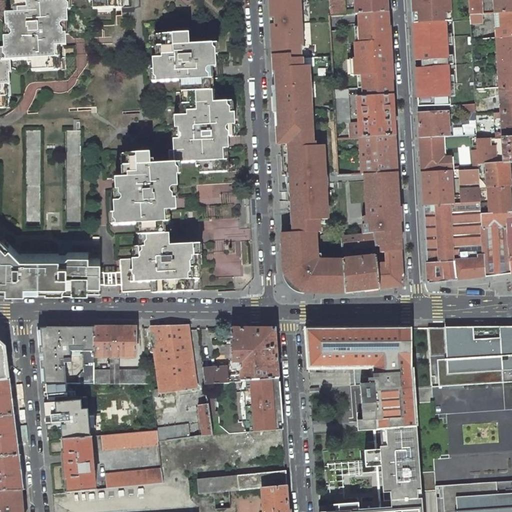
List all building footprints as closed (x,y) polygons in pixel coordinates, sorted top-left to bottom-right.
[(0,84),(10,84),(9,72),(11,72),(11,60),(28,59),(28,64),(31,64),(32,71),(53,70),(53,64),(55,62),(55,58),(58,58),(58,46),(53,46),(53,35),(62,34),(62,22),(68,22),(67,11),(69,11),(68,0),(88,0),(89,2),(92,2),(92,9),(115,8),(115,2),(116,0),(44,0),(16,0),(17,6),(19,8),(20,11),(18,13),(16,13),(17,25),(10,25),(10,29),(12,31),(12,35),(11,37),(4,37),(4,49),(2,49),(3,61),(0,60),(0,84)] [(268,0),(271,56),(277,55),(290,55),(291,59),(302,59),(331,57),(329,16),(328,0),(268,0)] [(387,13),(386,0),(354,0),(355,9),(345,10),(344,0),(328,0),(329,16),(358,15),(387,13)] [(412,0),(413,1),(412,1),(413,23),(446,22),(451,22),(450,4),(447,4),(446,0),(412,0)] [(468,0),(469,15),(482,14),(481,0),(468,0)] [(496,13),(511,12),(511,0),(493,0),(494,14),(496,13)] [(511,36),(511,12),(496,13),(497,38),(511,36)] [(355,45),(356,59),(354,59),(355,75),(357,75),(361,75),(362,88),(363,97),(392,95),(392,87),(387,13),(358,15),(359,27),(360,44),(355,45)] [(483,23),(482,14),(469,15),(470,21),(470,24),(483,23)] [(418,107),(451,106),(446,22),(413,23),(415,61),(418,107)] [(139,258),(132,259),(120,260),(121,283),(122,292),(158,290),(158,293),(185,291),(200,291),(199,267),(192,267),(191,256),(201,256),(200,243),(169,245),(169,234),(162,234),(162,229),(164,226),(164,223),(168,222),(167,210),(163,211),(162,199),(172,199),(171,187),(178,187),(176,163),(195,162),(196,167),(199,167),(199,173),(220,172),(220,167),(222,164),(222,160),(226,160),(225,148),(221,148),(220,137),(235,136),(234,113),(232,113),(231,101),(213,102),(212,90),(206,91),(206,85),(208,83),(207,79),(203,79),(202,68),(216,67),(215,56),(217,55),(217,43),(189,45),(189,33),(163,35),(163,40),(161,43),(161,51),(163,53),(164,56),(162,58),(153,59),(153,70),(151,70),(152,83),(180,81),(181,93),(187,93),(188,98),(186,100),(186,108),(188,110),(189,113),(187,115),(174,116),(174,128),(179,128),(179,132),(182,134),(182,137),(180,139),(173,139),(173,151),(170,151),(171,163),(154,164),(154,160),(150,160),(150,153),(128,154),(129,160),(127,163),(127,170),(125,173),(125,178),(130,178),(130,189),(120,190),(120,194),(122,196),(122,200),(121,201),(114,202),(114,213),(112,214),(113,226),(137,224),(138,236),(144,235),(144,240),(142,243),(143,251),(141,253),(141,257),(139,258)] [(496,39),(499,88),(511,87),(511,36),(497,38),(496,39)] [(303,67),(302,59),(291,59),(290,55),(277,55),(278,73),(272,73),(274,105),(275,130),(281,130),(282,144),(313,142),(312,128),(309,128),(309,114),(312,114),(311,98),(308,98),(308,90),(310,90),(309,67),(303,67)] [(35,92),(63,88),(62,81),(26,85),(28,101),(36,100),(35,92)] [(502,137),(502,138),(511,137),(511,87),(499,88),(500,112),(494,112),(494,118),(501,118),(501,132),(495,133),(495,138),(502,137)] [(348,89),(333,90),(335,124),(350,123),(348,89)] [(359,138),(394,136),(392,95),(363,97),(357,97),(358,119),(356,119),(356,123),(359,123),(359,138)] [(462,113),(475,113),(475,104),(461,105),(462,113)] [(447,112),(418,114),(419,139),(435,138),(442,137),(448,137),(448,123),(454,122),(453,114),(447,115),(447,112)] [(495,129),(476,130),(476,135),(477,139),(495,138),(495,133),(495,129)] [(66,130),(65,156),(80,156),(80,130),(66,130)] [(394,136),(359,138),(361,175),(364,174),(393,173),(396,173),(394,136)] [(444,158),(442,137),(435,138),(419,139),(420,150),(421,173),(452,171),(459,171),(458,167),(452,167),(451,158),(444,158)] [(511,163),(511,137),(502,138),(502,137),(495,138),(477,139),(476,139),(477,150),(477,162),(478,165),(486,165),(486,164),(491,164),(491,163),(490,148),(502,147),(503,162),(503,163),(508,163),(511,163)] [(313,142),(282,144),(284,174),(290,174),(290,175),(291,175),(291,187),(291,192),(290,192),(291,203),(292,215),(288,215),(289,226),(292,226),(292,233),(281,234),(283,276),(302,293),(330,294),(345,294),(343,260),(318,260),(317,260),(315,258),(314,253),(318,253),(317,231),(321,230),(320,218),(328,218),(326,184),(324,146),(315,146),(315,142),(313,142)] [(486,164),(486,165),(488,189),(510,188),(508,163),(503,163),(503,162),(491,163),(491,164),(486,164)] [(479,184),(478,170),(474,170),(459,171),(459,185),(479,184)] [(452,171),(421,173),(423,205),(453,204),(452,171)] [(395,194),(393,173),(364,174),(365,181),(365,189),(368,189),(369,202),(366,202),(366,210),(370,210),(371,216),(367,217),(362,217),(363,234),(373,233),(375,247),(374,247),(375,253),(385,252),(401,251),(398,194),(395,194)] [(489,214),(511,212),(510,188),(488,189),(489,204),(481,205),(481,214),(489,213),(489,214)] [(460,189),(460,203),(480,202),(480,192),(470,192),(470,189),(460,189)] [(511,211),(511,212),(489,214),(489,213),(481,214),(481,205),(480,202),(460,203),(453,204),(423,205),(428,284),(511,273),(511,211)] [(0,286),(100,287),(100,283),(100,258),(89,258),(89,255),(20,254),(9,243),(6,246),(1,241),(4,238),(0,233),(0,286)] [(343,259),(348,259),(348,256),(350,256),(350,249),(374,247),(375,247),(373,233),(363,234),(342,236),(343,259)] [(9,243),(4,238),(1,241),(6,246),(9,243)] [(403,287),(401,251),(385,252),(386,263),(377,264),(379,290),(403,287)] [(377,264),(376,256),(375,256),(363,257),(363,255),(361,255),(361,257),(348,259),(343,259),(343,260),(345,294),(379,290),(377,264)] [(174,392),(197,389),(188,325),(156,326),(151,326),(159,389),(152,390),(154,401),(155,410),(162,409),(163,412),(177,410),(174,392)] [(93,371),(93,357),(93,327),(47,327),(47,328),(40,328),(41,331),(42,347),(39,347),(41,366),(42,384),(57,384),(66,384),(65,363),(71,363),(70,351),(83,352),(83,371),(79,377),(79,384),(93,384),(93,371)] [(119,357),(136,357),(136,328),(93,327),(93,357),(111,357),(119,357)] [(511,327),(483,328),(427,328),(431,388),(511,383),(511,327)] [(244,382),(279,379),(275,328),(230,328),(230,345),(230,358),(230,362),(242,362),(242,368),(240,371),(240,374),(228,375),(229,383),(244,382)] [(367,421),(367,430),(381,429),(386,429),(416,427),(412,368),(412,328),(305,329),(308,369),(354,368),(372,368),(373,383),(360,384),(363,421),(367,421)] [(110,370),(119,370),(119,357),(111,357),(110,370)] [(202,369),(204,385),(229,383),(228,375),(228,367),(215,368),(202,369)] [(363,431),(367,430),(367,421),(363,421),(360,384),(373,383),(372,368),(354,368),(358,431),(363,431)] [(106,384),(152,384),(150,370),(119,370),(110,370),(93,371),(93,384),(106,384)] [(9,389),(7,379),(0,380),(0,416),(12,415),(9,389)] [(245,433),(282,430),(279,379),(244,382),(245,392),(242,392),(245,433)] [(43,398),(58,397),(57,384),(42,384),(43,398)] [(65,396),(65,389),(106,389),(106,384),(93,384),(79,384),(66,384),(57,384),(58,397),(65,396)] [(106,389),(108,405),(154,401),(152,390),(152,384),(106,384),(106,389)] [(66,409),(44,411),(45,426),(47,441),(61,440),(91,437),(102,436),(157,431),(157,428),(155,410),(154,401),(108,405),(66,409)] [(44,411),(66,409),(66,402),(44,404),(44,411)] [(211,435),(207,405),(198,406),(202,436),(211,435)] [(14,433),(12,415),(0,416),(0,456),(17,455),(14,433)] [(188,424),(157,428),(157,431),(158,442),(190,438),(188,424)] [(332,426),(312,427),(313,434),(333,433),(332,426)] [(422,511),(416,427),(386,429),(387,449),(382,449),(364,451),(366,467),(381,466),(384,501),(391,501),(395,500),(395,508),(391,508),(359,510),(358,503),(318,506),(318,511),(422,511)] [(103,450),(159,445),(158,442),(157,431),(102,436),(103,450)] [(95,490),(91,437),(61,440),(62,453),(61,453),(62,466),(64,480),(65,480),(66,493),(95,490)] [(19,470),(17,455),(0,456),(0,491),(21,491),(19,470)] [(163,483),(161,469),(105,474),(106,489),(163,483)] [(287,511),(287,491),(286,485),(285,471),(198,479),(199,493),(261,488),(262,511),(287,511)] [(0,511),(23,511),(21,491),(0,491),(0,511)] [(511,511),(511,501),(467,506),(467,511),(511,511)]
